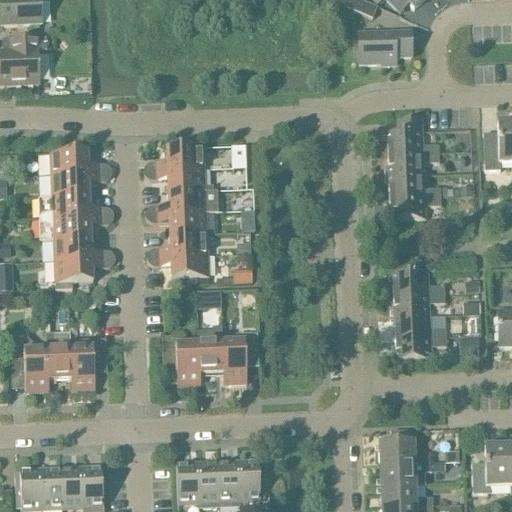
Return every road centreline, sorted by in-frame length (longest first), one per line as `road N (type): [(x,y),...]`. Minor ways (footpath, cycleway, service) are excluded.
road 1 (residential): [(139,435),(125,124)]
road 2 (residential): [(339,120),(351,384)]
road 3 (residential): [(125,124),(339,120)]
road 4 (residential): [(139,435),(340,424)]
road 5 (residential): [(437,93),(437,43),(446,20),(511,11)]
road 6 (residential): [(0,438),(139,435)]
road 7 (residential): [(0,120),(125,124)]
